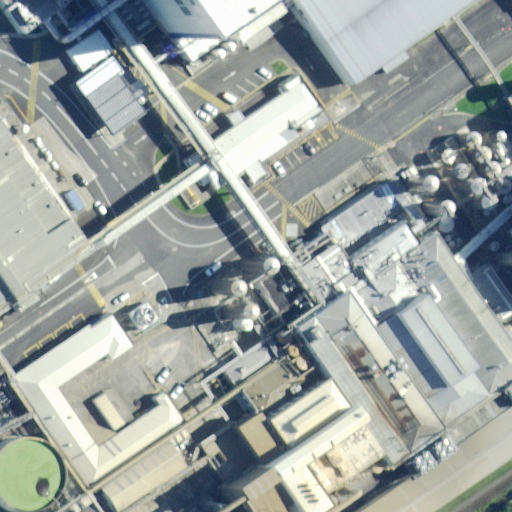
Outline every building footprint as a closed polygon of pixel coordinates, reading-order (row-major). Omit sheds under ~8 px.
[(241,0),(256,0),(320,96),(467,0),(506,0),(511,9),(511,0),(53,0),(37,11),(94,97),(241,0)] [(302,118),(278,84),(189,148),(213,181),(302,118)] [(0,301),(75,251),(0,141),(0,301)] [(219,201),(214,194),(198,205),(203,213),(219,201)] [(250,452),(212,478),(236,511),(309,511),(511,369),(511,207),(430,265),(406,231),(266,330),(303,382),(234,430),(250,452)] [(105,303),(2,371),(79,486),(94,476),(163,431),(185,416),(165,386),(95,432),(61,380),(127,336),(105,303)] [(4,386),(0,388),(0,414),(15,404),(4,386)] [(94,476),(114,506),(183,460),(163,431),(94,476)] [(38,511),(42,510),(48,506),(51,503),(53,502),(56,497),(59,491),(61,484),(62,478),(61,471),(60,465),(57,459),(54,454),(49,449),(44,445),(38,442),(32,440),(25,440),(18,440),(12,442),(6,444),(1,448),(0,448),(0,505),(5,509),(10,511),(38,511)]
